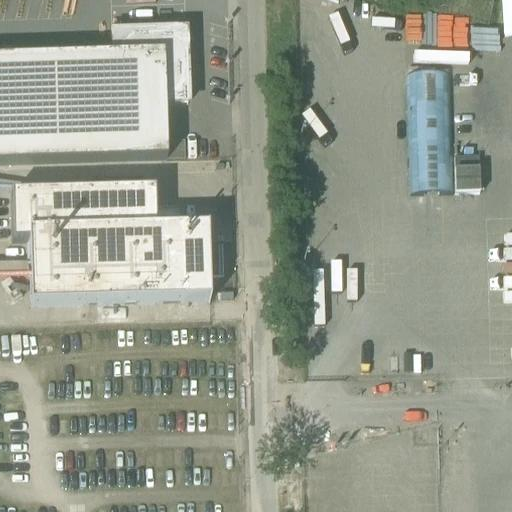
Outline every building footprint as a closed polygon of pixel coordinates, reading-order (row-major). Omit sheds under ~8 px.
[(0,169),(165,164),(163,109),(186,108),(185,57),(179,57),(179,39),(161,39),(161,34),(110,36),(110,59),(0,63),(0,169)] [(450,77),(404,79),(408,197),(454,196),(450,77)] [(476,160),(455,161),(456,196),(477,195),(476,160)] [(29,309),(182,305),(180,231),(140,232),(140,193),(10,197),(11,245),(27,245),(29,309)] [(377,438),(340,437),(339,463),(376,464),(377,438)]
